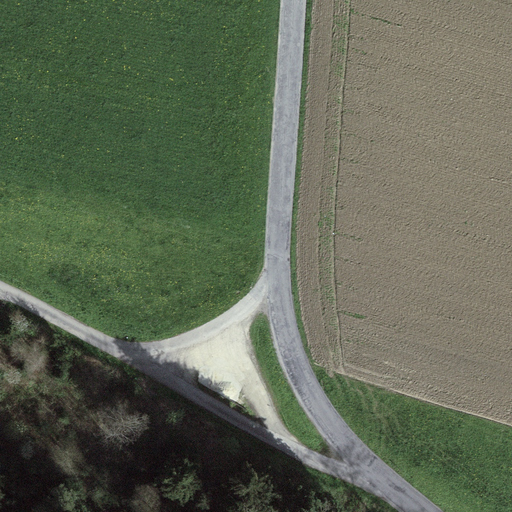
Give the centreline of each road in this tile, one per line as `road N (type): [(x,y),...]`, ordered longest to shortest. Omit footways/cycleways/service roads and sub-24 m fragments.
road 1 (tertiary): [(421,511),(376,479),(334,428),(305,382),(284,318),(278,241),(293,0)]
road 2 (track): [(118,349),(376,479)]
road 3 (track): [(277,284),(212,329),(163,346),(118,349)]
road 4 (track): [(0,288),(118,349)]
